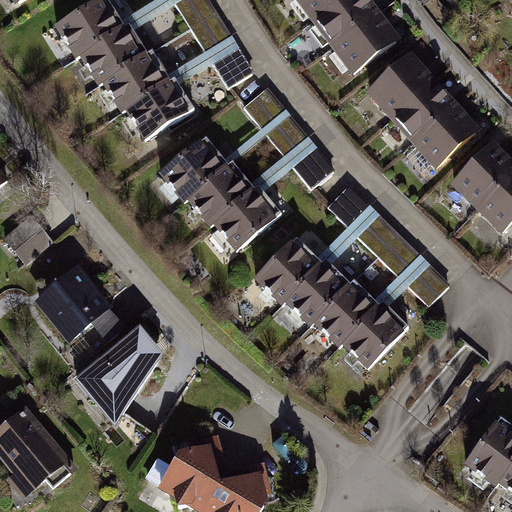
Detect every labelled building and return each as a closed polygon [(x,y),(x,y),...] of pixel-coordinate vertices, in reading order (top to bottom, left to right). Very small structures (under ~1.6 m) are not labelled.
[(2,0),(10,12),(29,0),(2,0)] [(218,15),(208,0),(187,0),(177,7),(192,31),(218,15)] [(301,0),(318,26),(356,0),(301,0)] [(356,0),(318,26),(340,54),(386,20),(372,0),(356,0)] [(68,71),(119,32),(96,3),(43,43),(63,69),(66,73),(68,71)] [(232,38),(218,15),(192,31),(206,54),(232,38)] [(386,20),(340,54),(362,81),(406,47),(386,20)] [(93,99),(144,61),(121,31),(119,32),(68,71),(91,101),(93,99)] [(230,91),(256,75),(241,51),(215,67),(230,91)] [(392,120),(435,83),(413,58),(370,94),(392,120)] [(116,129),(169,89),(146,59),(144,61),(93,99),(116,129)] [(392,120),(415,147),(458,110),(435,83),(392,120)] [(142,158),(195,118),(172,88),(119,128),(142,158)] [(263,131),(287,112),(269,90),(245,110),(263,131)] [(458,110),(415,147),(438,174),(481,136),(458,110)] [(285,158),(308,139),(291,118),(268,137),(285,158)] [(149,189),(173,217),(177,213),(224,173),(200,145),(149,189)] [(511,163),(497,149),(458,189),(481,212),(511,179),(511,163)] [(337,173),(318,150),(295,170),(314,192),(337,173)] [(199,239),(201,241),(204,238),(251,197),(227,170),(224,173),(177,213),(199,239)] [(511,179),(481,212),(504,233),(511,224),(511,179)] [(350,188),(329,209),(348,229),(369,208),(350,188)] [(204,238),(228,265),(278,221),(255,194),(251,197),(204,238)] [(359,239),(380,259),(401,237),(380,217),(359,239)] [(35,224),(9,245),(30,271),(57,249),(35,224)] [(400,278),(421,257),(401,237),(380,259),(400,278)] [(279,311),(283,314),(285,312),(327,268),(302,243),(257,290),(279,311)] [(405,285),(431,309),(451,287),(426,263),(405,285)] [(307,333),(311,336),(314,334),(356,290),(330,265),(327,268),(285,312),(307,333)] [(93,360),(130,332),(85,274),(49,303),(93,360)] [(336,355),(340,358),(342,356),(384,312),(358,287),(356,290),(314,334),(336,355)] [(342,356),(368,380),(413,334),(387,309),(384,312),(342,356)] [(150,331),(83,385),(125,431),(173,357),(150,331)] [(22,501),(30,511),(52,511),(92,481),(39,415),(0,447),(36,489),(22,501)] [(465,477),(493,498),(497,494),(511,473),(511,427),(505,423),(465,477)] [(173,502),(188,511),(219,511),(254,461),(217,436),(173,502)] [(254,461),(219,511),(281,511),(297,488),(254,461)] [(511,473),(497,494),(511,505),(511,473)]
